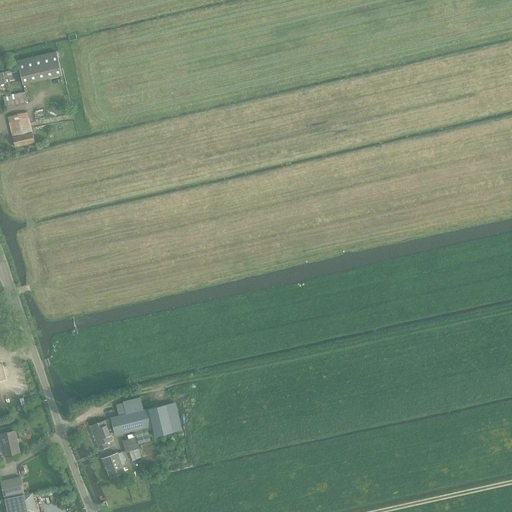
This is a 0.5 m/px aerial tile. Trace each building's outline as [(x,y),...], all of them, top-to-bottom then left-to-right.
[(23,84),(62,75),(57,52),(18,61),(23,84)] [(5,108),(25,104),(25,102),(27,102),(25,92),(23,93),(23,92),(2,96),(5,108)] [(14,147),(34,142),(27,113),(7,118),(14,147)] [(8,393),(0,396),(0,402),(2,407),(12,404),(8,393)] [(120,416),(111,418),(115,435),(134,430),(137,443),(150,440),(147,427),(153,425),(155,437),(181,431),(174,403),(144,410),(141,397),(116,403),(120,416)] [(106,442),(112,440),(109,433),(112,432),(109,419),(105,421),(104,421),(90,426),(92,432),(93,431),(100,450),(108,447),(106,442)] [(0,436),(4,456),(19,452),(14,431),(0,434),(0,436)] [(122,441),(126,452),(138,448),(135,437),(128,439),(122,441)] [(121,465),(126,464),(122,453),(117,454),(102,459),(104,465),(106,464),(111,478),(124,473),(121,465)] [(14,479),(16,489),(9,490),(10,496),(24,493),(20,477),(14,479)] [(7,506),(7,511),(33,511),(31,501),(7,506)]
